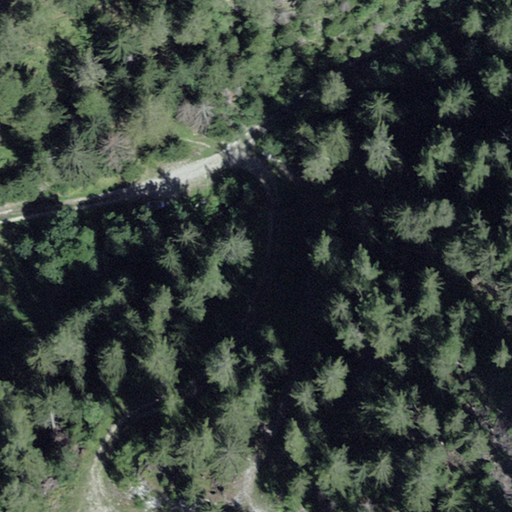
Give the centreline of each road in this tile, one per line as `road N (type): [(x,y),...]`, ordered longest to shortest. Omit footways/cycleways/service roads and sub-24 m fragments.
road 1 (track): [(248,158),(269,184),(275,222),(268,280),(242,345),(215,383),(122,425),(99,458),(96,511)]
road 2 (track): [(0,217),(248,158)]
